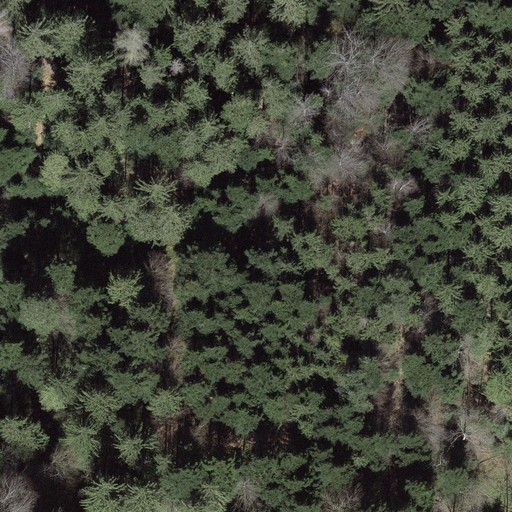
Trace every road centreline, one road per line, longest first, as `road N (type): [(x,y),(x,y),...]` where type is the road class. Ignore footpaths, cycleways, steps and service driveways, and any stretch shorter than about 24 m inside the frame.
road 1 (track): [(355,167),(389,127),(415,76),(426,0)]
road 2 (track): [(219,259),(355,167)]
